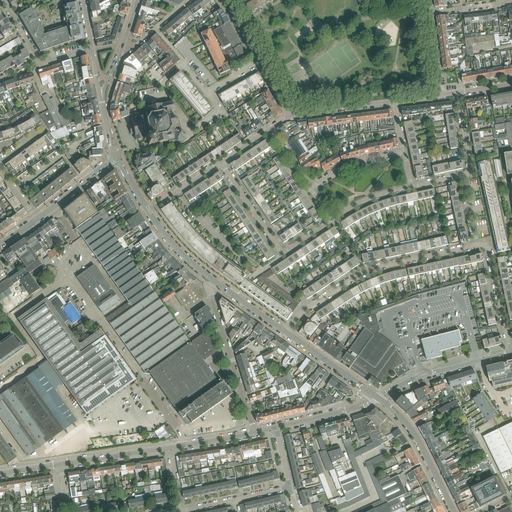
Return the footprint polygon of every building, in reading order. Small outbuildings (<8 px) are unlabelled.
[(7,0),(13,8),(18,5),(14,0),(7,0)] [(90,3),(91,8),(99,6),(109,2),(111,1),(110,0),(108,0),(107,0),(105,1),(104,0),(102,0),(98,1),(90,3)] [(177,5),(172,2),(171,3),(165,0),(163,0),(162,2),(173,9),(177,5)] [(197,0),(196,1),(201,8),(206,5),(201,0),(197,0)] [(252,0),(249,0),(248,1),(249,3),(254,11),(258,9),(253,1),(252,0)] [(258,9),(262,7),(258,0),(254,0),(253,1),(258,9)] [(150,3),(143,1),(141,7),(148,9),(148,8),(153,10),(154,7),(152,6),(152,7),(149,6),(150,3)] [(196,1),(192,4),(197,12),(199,14),(203,11),(201,8),(196,1)] [(31,8),(18,15),(19,15),(40,52),(49,49),(52,48),(69,42),(84,39),(77,2),(66,5),(63,6),(67,26),(47,32),(43,33),(42,34),(42,31),(42,30),(43,29),(31,8)] [(99,6),(91,8),(92,13),(97,12),(106,8),(107,8),(107,6),(110,5),(109,2),(99,6)] [(123,6),(124,4),(122,3),(121,3),(120,5),(118,5),(114,6),(113,9),(112,8),(108,10),(110,15),(112,14),(115,13),(115,11),(119,12),(119,13),(126,15),(127,15),(130,8),(123,6)] [(250,14),(254,11),(249,3),(245,5),(250,14)] [(197,12),(192,4),(188,8),(193,15),(197,12)] [(158,17),(163,19),(167,15),(159,12),(153,10),(148,8),(148,9),(141,7),(140,11),(148,14),(152,15),(152,13),(158,15),(158,17)] [(90,13),(91,19),(102,16),(101,13),(105,12),(105,14),(108,13),(106,8),(97,12),(92,13),(90,13)] [(192,15),(186,9),(182,12),(188,19),(192,15)] [(212,14),(215,18),(223,13),(221,9),(212,14)] [(148,14),(140,11),(138,16),(146,19),(151,20),(154,21),(155,18),(147,15),(148,14)] [(178,16),(184,22),(188,19),(182,12),(178,16)] [(223,13),(215,18),(217,22),(226,17),(225,17),(225,15),(223,13)] [(174,19),(180,25),(184,22),(178,16),(174,19)] [(217,22),(220,27),(228,22),(228,21),(227,20),(226,17),(217,22)] [(4,19),(0,22),(0,24),(2,27),(7,24),(10,23),(7,18),(4,19)] [(170,22),(176,29),(180,25),(174,19),(170,22)] [(137,20),(135,25),(146,28),(148,24),(145,23),(137,20)] [(98,25),(93,26),(94,31),(102,30),(102,28),(107,26),(108,28),(109,28),(110,22),(108,23),(105,24),(101,25),(99,25),(99,26),(98,26),(98,25)] [(166,26),(172,32),(176,29),(170,22),(166,26)] [(228,22),(220,27),(213,31),(222,46),(220,48),(224,55),(224,54),(229,62),(230,61),(231,62),(235,60),(236,61),(235,61),(235,62),(236,61),(237,61),(239,60),(240,59),(241,58),(242,57),(243,55),(243,54),(246,52),(246,53),(246,52),(242,44),(241,45),(228,22),(229,22),(228,22)] [(0,28),(0,30),(2,34),(10,29),(7,24),(2,27),(0,28)] [(135,25),(134,29),(146,33),(149,31),(148,31),(146,30),(146,28),(135,25)] [(393,25),(380,26),(381,36),(385,36),(386,45),(395,45),(393,25)] [(162,29),(168,36),(172,32),(166,26),(162,29)] [(11,35),(12,34),(13,34),(10,29),(2,34),(4,38),(11,35)] [(229,67),(227,64),(227,63),(226,64),(210,30),(205,32),(202,34),(200,34),(219,74),(219,75),(228,71),(230,70),(229,69),(229,67)] [(162,54),(164,56),(166,58),(158,65),(165,73),(173,66),(180,60),(157,34),(150,40),(161,52),(162,54)] [(465,47),(472,47),(472,46),(474,44),(477,43),(476,37),(472,38),(466,38),(464,39),(465,44),(465,47)] [(161,52),(150,40),(146,43),(151,49),(153,48),(158,54),(161,52)] [(145,44),(142,47),(140,48),(143,50),(142,51),(143,52),(144,52),(147,55),(150,53),(151,54),(153,53),(145,44)] [(29,56),(25,48),(20,51),(22,54),(25,59),(29,57),(29,56)] [(143,50),(140,48),(136,51),(138,54),(137,55),(139,56),(139,55),(144,61),(148,57),(147,55),(144,52),(143,52),(142,51),(143,50)] [(138,54),(136,51),(132,55),(134,58),(133,59),(134,60),(135,59),(139,64),(142,67),(144,65),(144,64),(145,63),(144,61),(139,55),(139,56),(137,55),(138,54)] [(11,57),(15,65),(17,67),(21,65),(17,57),(15,54),(11,57)] [(22,54),(17,57),(21,65),(26,62),(25,59),(22,54)] [(134,58),(132,55),(124,62),(130,64),(135,68),(136,70),(139,72),(143,69),(142,67),(135,59),(134,60),(133,59),(134,58)] [(73,65),(81,63),(89,61),(88,56),(80,57),(72,59),(73,65)] [(504,75),(505,75),(503,67),(501,67),(500,60),(499,56),(496,56),(500,76),(501,75),(502,76),(504,76),(504,75)] [(11,68),(15,65),(11,57),(6,59),(11,68)] [(11,68),(6,59),(1,62),(6,70),(11,68)] [(71,60),(66,61),(61,63),(65,76),(74,73),(71,60)] [(479,61),(476,61),(479,79),(481,79),(481,80),(483,79),(484,79),(483,71),(480,71),(479,61)] [(124,62),(122,66),(130,68),(135,71),(136,70),(135,68),(130,64),(124,62)] [(493,77),(495,77),(493,69),(492,69),(491,69),(490,62),(486,63),(489,78),(491,77),(491,78),(493,77)] [(61,63),(56,65),(59,73),(60,72),(62,78),(66,77),(65,76),(61,63)] [(56,65),(51,66),(54,74),(56,74),(59,82),(62,80),(59,73),(56,65)] [(51,66),(46,68),(47,70),(48,70),(48,71),(48,72),(52,81),(53,85),(56,84),(52,75),(54,74),(51,66)] [(122,66),(120,74),(134,79),(136,72),(135,71),(130,68),(122,66)] [(76,75),(91,73),(90,67),(81,69),(82,71),(77,72),(77,69),(75,70),(76,75)] [(46,68),(42,70),(47,81),(48,80),(49,84),(47,85),(49,89),(54,87),(53,85),(52,81),(48,72),(48,71),(48,70),(47,70),(46,68)] [(42,82),(47,81),(42,70),(37,71),(40,79),(41,79),(42,82)] [(203,119),(213,110),(202,96),(200,94),(199,93),(193,87),(180,71),(170,80),(169,81),(202,119),(203,118),(203,119)] [(254,75),(253,75),(258,84),(263,81),(258,72),(258,73),(254,75)] [(32,73),(16,78),(18,82),(21,87),(35,82),(32,73)] [(91,73),(76,75),(77,81),(79,81),(79,78),(83,78),(83,80),(92,78),(92,75),(91,73)] [(120,74),(118,80),(129,84),(130,81),(133,82),(134,79),(120,74)] [(249,77),(254,86),(258,84),(253,75),(249,78),(249,77)] [(245,80),(244,80),(250,89),(254,86),(249,77),(249,78),(245,80)] [(16,78),(12,80),(18,93),(20,92),(19,88),(21,87),(18,82),(16,78)] [(73,86),(71,86),(71,90),(74,89),(94,85),(92,78),(83,80),(80,81),(80,83),(77,83),(73,84),(73,86)] [(18,93),(12,80),(8,81),(11,89),(13,88),(15,94),(18,93)] [(240,82),(245,91),(250,89),(244,80),(240,83),(240,82)] [(8,81),(4,82),(10,98),(12,101),(14,99),(12,97),(10,90),(11,89),(8,81)] [(4,82),(1,84),(4,93),(5,96),(7,95),(8,98),(10,98),(4,82)] [(124,85),(117,82),(116,86),(114,90),(118,92),(118,93),(121,94),(121,92),(125,93),(132,96),(134,90),(131,89),(132,87),(124,84),(124,85)] [(245,91),(240,82),(240,83),(236,85),(241,94),(245,91)] [(231,87),(236,96),(241,94),(236,85),(235,85),(236,85),(231,88),(231,87)] [(256,100),(257,102),(270,93),(269,91),(267,89),(268,89),(265,85),(264,87),(266,90),(260,94),(261,96),(256,100)] [(227,90),(232,99),(236,96),(231,87),(231,88),(227,90)] [(118,92),(114,90),(112,96),(119,99),(120,98),(123,99),(124,97),(125,93),(121,92),(121,94),(118,93),(118,92)] [(222,92),(227,102),(232,99),(227,90),(223,93),(222,92)] [(223,104),(227,102),(222,92),(222,93),(218,95),(223,104)] [(508,94),(508,93),(506,93),(506,94),(504,94),(503,95),(503,94),(501,94),(501,95),(499,95),(498,96),(498,95),(496,95),(496,96),(494,96),(492,96),(491,97),(493,108),(511,104),(511,92),(511,93),(508,94)] [(264,100),(265,102),(272,97),(270,93),(257,102),(259,104),(264,100)] [(47,94),(42,96),(48,110),(58,130),(66,126),(70,123),(66,113),(61,115),(58,116),(50,99),(47,94)] [(484,98),(482,98),(484,113),(485,118),(487,117),(487,113),(486,105),(491,105),(489,96),(487,97),(484,97),(484,98)] [(86,103),(80,105),(81,108),(87,107),(90,107),(90,106),(98,105),(97,103),(97,102),(97,101),(97,100),(96,97),(88,99),(88,101),(86,102),(86,103)] [(275,102),(272,97),(265,102),(266,104),(260,108),(262,110),(275,102)] [(58,116),(61,115),(53,98),(50,99),(58,116)] [(466,103),(466,104),(466,105),(467,107),(467,108),(467,109),(469,108),(471,116),(468,116),(469,120),(474,119),(474,116),(471,100),(469,100),(468,100),(466,101),(466,103)] [(183,133),(182,130),(176,131),(174,125),(175,125),(175,124),(176,124),(177,123),(177,122),(178,122),(178,121),(178,120),(178,119),(177,119),(177,118),(177,117),(176,117),(175,116),(174,116),(173,116),(172,116),(172,115),(172,114),(171,111),(171,110),(174,110),(176,107),(175,104),(172,102),(162,105),(161,104),(160,105),(149,107),(148,107),(148,108),(148,111),(145,112),(145,113),(138,115),(138,114),(137,114),(136,114),(135,114),(131,115),(132,118),(131,118),(133,125),(128,126),(128,127),(129,127),(131,134),(129,134),(134,133),(136,140),(144,138),(144,140),(145,141),(147,140),(148,145),(150,145),(155,144),(157,143),(157,144),(160,143),(160,142),(165,141),(165,142),(168,141),(169,140),(169,143),(184,140),(183,136),(185,135),(184,133),(183,133)] [(269,109),(270,111),(277,106),(275,102),(262,110),(263,112),(269,109)] [(90,107),(87,107),(88,109),(82,110),(82,113),(99,110),(98,108),(98,107),(98,106),(98,105),(90,106),(90,107)] [(279,110),(277,106),(270,111),(271,112),(265,116),(267,118),(279,110)] [(118,109),(110,111),(112,117),(113,121),(121,118),(130,115),(129,115),(129,113),(128,112),(127,108),(125,109),(119,110),(118,110),(118,109)] [(251,109),(248,110),(254,119),(253,121),(254,123),(258,130),(259,130),(263,127),(254,114),(251,109)] [(39,115),(42,119),(52,133),(58,130),(48,110),(39,115)] [(267,118),(268,121),(274,117),(275,119),(282,114),(279,110),(267,118)] [(244,114),(242,115),(244,118),(245,120),(253,133),(255,132),(257,130),(258,130),(254,123),(253,124),(252,122),(250,122),(244,114)] [(30,116),(36,126),(41,123),(36,115),(32,119),(31,119),(30,116)] [(78,119),(75,121),(76,126),(91,123),(92,126),(101,124),(101,121),(101,120),(101,119),(100,119),(100,115),(92,117),(87,118),(84,118),(78,119)] [(36,127),(36,126),(30,116),(25,119),(27,122),(31,129),(36,126),(36,127)] [(333,129),(333,128),(332,118),(329,118),(329,117),(323,118),(324,119),(324,127),(326,136),(329,136),(328,129),(333,129)] [(245,120),(242,122),(247,128),(242,131),(247,137),(253,133),(245,120)] [(300,121),(297,121),(298,126),(299,127),(303,126),(303,130),(301,131),(302,133),(307,129),(307,126),(306,121),(306,120),(302,121),(300,121)] [(31,129),(27,122),(22,124),(26,132),(31,130),(31,129)] [(281,134),(287,130),(286,129),(291,125),(292,125),(292,122),(287,123),(277,129),(279,131),(281,134)] [(496,135),(496,136),(511,133),(511,124),(511,122),(495,125),(494,125),(495,127),(496,132),(496,135)] [(26,133),(26,132),(22,124),(17,127),(21,135),(26,132),(26,133)] [(66,126),(58,130),(52,133),(56,140),(70,135),(66,126)] [(94,133),(102,132),(101,126),(94,128),(94,130),(86,134),(87,136),(94,133)] [(287,130),(281,134),(284,139),(299,129),(297,126),(289,132),(287,130)] [(21,135),(17,127),(12,129),(15,137),(20,135),(21,135)] [(15,137),(12,129),(7,131),(10,139),(15,137)] [(287,143),(288,142),(293,138),(292,137),(300,131),(299,129),(284,139),(287,143)] [(395,130),(389,131),(389,134),(390,136),(392,135),(393,138),(391,139),(391,140),(392,148),(398,147),(398,146),(395,130)] [(9,139),(10,139),(7,131),(2,132),(1,132),(4,141),(9,139)] [(52,136),(49,132),(45,135),(50,142),(51,142),(54,139),(52,136)] [(243,140),(239,133),(234,137),(239,143),(243,140)] [(500,149),(506,148),(505,146),(511,144),(511,133),(496,136),(497,139),(498,147),(499,147),(500,149)] [(50,142),(45,135),(41,138),(46,145),(49,143),(51,146),(53,144),(51,142),(50,142)] [(293,138),(288,142),(291,146),(298,141),(301,139),(298,135),(293,138)] [(79,149),(77,150),(79,154),(85,151),(96,145),(103,141),(103,137),(95,138),(90,140),(92,144),(91,145),(90,144),(87,145),(84,146),(82,147),(82,146),(79,148),(79,149)] [(234,146),(239,143),(234,137),(229,140),(234,146)] [(43,148),(46,145),(41,138),(37,141),(42,148),(43,148)] [(269,148),(274,145),(269,138),(264,141),(269,148)] [(350,138),(348,138),(349,144),(351,150),(349,151),(351,158),(356,157),(352,143),(351,140),(350,138)] [(301,139),(298,141),(291,146),(294,150),(304,143),(301,139)] [(234,146),(229,140),(225,143),(229,149),(234,146)] [(42,148),(37,141),(33,144),(38,151),(41,149),(43,152),(45,150),(43,148),(42,148)] [(103,141),(96,145),(97,148),(92,149),(92,152),(103,151),(103,141)] [(269,148),(264,141),(259,144),(264,151),(269,148)] [(340,142),(338,143),(341,153),(340,154),(340,155),(342,161),(343,161),(347,160),(342,147),(340,143),(340,142)] [(354,142),(352,143),(356,157),(360,156),(358,148),(356,148),(354,142)] [(224,153),(229,149),(225,143),(220,146),(224,153)] [(294,150),(296,154),(306,147),(304,143),(294,150)] [(35,154),(38,151),(33,144),(29,147),(34,154),(35,154)] [(264,151),(259,144),(254,147),(259,155),(264,151)] [(224,153),(220,146),(215,149),(219,156),(224,153)] [(297,159),(301,165),(308,160),(306,157),(317,150),(318,149),(316,146),(306,153),(299,158),(297,159)] [(344,146),(342,147),(347,160),(351,158),(349,151),(346,152),(344,146)] [(34,154),(29,147),(25,150),(30,157),(33,155),(35,157),(37,156),(35,154),(34,154)] [(259,155),(254,147),(250,151),(254,158),(259,155)] [(296,154),(299,158),(309,151),(306,147),(296,154)] [(215,159),(219,156),(215,149),(210,153),(215,159)] [(337,164),(338,164),(338,163),(340,163),(341,162),(342,162),(338,155),(334,157),(331,151),(330,151),(328,149),(326,150),(328,152),(335,165),(337,164)] [(26,160),(27,160),(30,157),(25,150),(21,153),(26,160)] [(333,166),(334,166),(335,165),(328,152),(326,150),(324,151),(326,153),(325,154),(329,160),(326,162),(325,162),(329,169),(330,168),(333,166)] [(254,158),(250,151),(245,154),(250,161),(254,158)] [(150,152),(137,155),(138,156),(136,157),(137,161),(135,161),(136,167),(138,171),(145,167),(147,165),(149,167),(159,160),(165,156),(165,155),(153,157),(154,156),(153,154),(152,153),(150,153),(150,152)] [(26,160),(21,153),(17,156),(22,163),(25,161),(27,163),(29,162),(27,160),(26,160)] [(215,159),(210,153),(205,156),(210,162),(215,159)] [(250,161),(245,154),(240,157),(245,164),(250,161)] [(322,159),(320,160),(317,154),(315,156),(321,166),(324,172),(326,170),(328,169),(329,169),(325,162),(324,163),(322,159)] [(273,160),(276,165),(283,160),(280,155),(273,160)] [(18,166),(19,166),(22,163),(17,156),(13,159),(18,166)] [(205,165),(210,162),(205,156),(201,159),(205,165)] [(315,160),(310,163),(312,166),(314,168),(317,168),(319,168),(321,166),(315,156),(313,157),(315,160)] [(245,164),(240,157),(235,160),(240,168),(245,164)] [(18,166),(13,159),(8,162),(14,169),(17,167),(19,169),(21,168),(19,166),(18,166)] [(78,172),(83,168),(90,162),(87,161),(85,160),(82,159),(73,166),(74,167),(78,172)] [(205,165),(201,159),(196,162),(200,169),(205,165)] [(240,168),(235,160),(230,164),(231,165),(230,166),(232,169),(233,168),(235,171),(240,168)] [(287,165),(283,160),(276,165),(280,169),(287,165)] [(308,160),(301,165),(305,170),(312,166),(310,163),(308,160)] [(455,161),(457,170),(462,169),(462,167),(463,167),(463,163),(461,163),(460,160),(455,161)] [(510,250),(509,244),(511,244),(509,236),(508,236),(508,238),(508,239),(491,160),(489,161),(489,160),(478,163),(483,187),(486,201),(497,253),(510,250)] [(10,172),(14,169),(8,162),(4,165),(10,172)] [(196,172),(200,169),(196,162),(191,165),(196,172)] [(154,165),(146,169),(144,171),(145,171),(147,174),(156,168),(154,165)] [(196,172),(191,165),(186,169),(191,175),(196,172)] [(287,165),(280,169),(283,174),(290,169),(287,165)] [(70,168),(62,174),(68,182),(69,181),(69,182),(70,182),(77,176),(70,168)] [(147,174),(149,178),(158,172),(156,168),(147,174)] [(109,174),(108,174),(110,177),(117,172),(115,169),(112,171),(109,173),(109,174)] [(186,178),(191,175),(186,169),(182,172),(186,178)] [(293,174),(290,169),(283,174),(286,179),(293,174)] [(110,177),(104,182),(106,184),(111,180),(112,182),(119,178),(120,177),(119,176),(118,175),(118,174),(117,172),(110,177)] [(152,182),(161,175),(158,172),(149,178),(152,182)] [(186,178),(182,172),(177,175),(181,182),(186,178)] [(218,172),(213,175),(218,182),(223,179),(221,176),(222,176),(220,172),(219,173),(218,172)] [(423,172),(415,173),(416,179),(418,179),(418,180),(421,179),(421,178),(424,177),(423,172)] [(68,182),(62,174),(54,181),(60,188),(61,189),(68,183),(69,183),(68,182)] [(99,182),(101,184),(110,177),(108,174),(107,175),(106,176),(104,177),(103,178),(102,179),(101,180),(100,181),(99,181),(99,182)] [(152,182),(154,185),(162,180),(164,179),(169,176),(167,174),(162,177),(161,175),(152,182)] [(293,174),(286,179),(289,184),(296,179),(293,174)] [(176,185),(181,182),(177,175),(172,178),(176,185)] [(213,175),(208,178),(213,186),(218,182),(213,175)] [(249,176),(242,181),(245,185),(252,181),(249,176)] [(113,184),(108,188),(110,190),(122,183),(122,182),(121,181),(121,180),(120,179),(119,178),(112,182),(113,184)] [(208,178),(204,182),(208,189),(213,186),(208,178)] [(164,192),(164,191),(162,188),(163,187),(172,181),(171,179),(166,182),(164,179),(162,180),(154,185),(146,191),(148,194),(147,195),(151,201),(152,201),(154,199),(155,199),(165,192),(164,192)] [(300,184),(296,179),(289,184),(292,188),(300,184)] [(54,181),(46,188),(52,195),(53,195),(60,190),(60,189),(60,188),(54,181)] [(252,181),(245,185),(248,190),(255,186),(252,181)] [(95,185),(104,197),(106,196),(102,191),(104,189),(102,187),(101,184),(99,182),(98,183),(96,184),(95,185)] [(204,182),(199,185),(204,192),(208,189),(204,182)] [(110,190),(109,191),(111,193),(116,190),(117,192),(125,188),(124,188),(125,187),(124,186),(123,185),(123,184),(122,183),(110,190)] [(450,191),(458,189),(457,184),(455,184),(455,183),(451,184),(452,185),(448,186),(450,191)] [(303,188),(300,184),(292,188),(296,193),(303,188)] [(0,191),(1,194),(9,189),(6,185),(0,188),(0,191)] [(92,187),(90,189),(96,196),(98,195),(101,200),(104,198),(103,198),(104,197),(95,185),(93,186),(93,187),(92,187)] [(199,185),(194,188),(199,195),(204,192),(199,185)] [(255,186),(248,190),(252,195),(258,191),(255,186)] [(46,188),(38,194),(43,202),(44,201),(45,202),(52,196),(51,195),(52,195),(46,188)] [(115,198),(113,199),(115,201),(127,193),(126,191),(126,189),(125,188),(117,192),(119,195),(115,198)] [(194,188),(189,191),(194,198),(199,195),(194,188)] [(303,188),(296,193),(299,198),(306,193),(303,188)] [(12,193),(9,189),(1,194),(4,198),(12,193)] [(88,191),(86,192),(94,205),(97,203),(94,198),(95,197),(95,196),(96,196),(90,189),(89,190),(87,191),(88,191)] [(226,198),(233,194),(230,189),(223,193),(226,198)] [(194,198),(189,191),(184,194),(189,202),(194,198)] [(258,191),(252,195),(255,200),(261,195),(258,191)] [(7,202),(15,197),(12,193),(4,198),(7,202)] [(122,202),(122,203),(130,198),(127,193),(115,201),(114,201),(113,202),(113,203),(114,205),(119,203),(119,204),(122,202)] [(309,198),(306,193),(299,198),(302,203),(309,198)] [(43,202),(38,194),(30,201),(36,209),(44,203),(43,202)] [(97,213),(84,194),(83,194),(77,199),(76,199),(77,199),(70,204),(70,205),(64,210),(63,210),(65,214),(68,217),(76,228),(97,213)] [(236,199),(233,194),(226,198),(229,203),(236,199)] [(261,195),(255,200),(258,205),(265,200),(261,195)] [(18,201),(15,197),(7,202),(10,206),(18,201)] [(124,205),(117,210),(118,212),(133,202),(130,198),(122,203),(124,205)] [(309,198),(302,203),(305,208),(312,203),(309,198)] [(233,208),(239,203),(236,199),(229,203),(233,208)] [(265,200),(258,205),(261,209),(268,205),(265,200)] [(21,205),(18,201),(10,206),(13,210),(21,205)] [(385,209),(382,201),(377,203),(380,211),(385,209)] [(119,215),(120,216),(135,206),(133,202),(118,212),(120,214),(119,215)] [(237,282),(241,285),(240,286),(242,288),(287,320),(300,302),(268,279),(275,275),(271,269),(256,279),(292,304),(287,310),(250,283),(249,282),(248,281),(247,281),(246,280),(249,276),(251,273),(253,270),(256,268),(251,265),(252,265),(251,265),(249,268),(248,266),(244,271),(227,258),(216,249),(205,240),(195,229),(186,219),(178,208),(173,202),(161,210),(165,216),(179,234),(184,240),(195,251),(206,261),(217,270),(236,284),(237,283),(236,283),(237,282)] [(240,205),(239,203),(233,208),(236,213),(242,208),(242,207),(240,205)] [(316,208),(312,203),(305,208),(308,212),(316,208)] [(380,211),(377,203),(372,205),(371,205),(374,213),(375,212),(380,211)] [(17,214),(24,209),(21,205),(13,210),(16,214),(17,214)] [(268,205),(261,209),(262,211),(264,213),(265,214),(271,210),(268,205)] [(374,213),(371,205),(366,208),(369,215),(374,213)] [(120,216),(120,217),(121,220),(129,215),(128,214),(129,214),(130,216),(131,218),(132,219),(134,217),(134,216),(135,216),(136,215),(138,213),(139,214),(139,213),(135,207),(135,206),(120,216)] [(239,217),(246,213),(244,211),(243,210),(242,208),(236,213),(239,217)] [(316,208),(308,212),(312,217),(319,212),(316,208)] [(369,215),(366,208),(360,210),(364,217),(369,215)] [(16,214),(13,216),(10,219),(14,224),(16,222),(16,223),(17,222),(21,219),(28,214),(24,209),(17,214),(16,214)] [(104,209),(98,213),(101,217),(106,214),(107,213),(104,209)] [(271,210),(265,214),(268,219),(274,215),(271,210)] [(364,217),(360,210),(355,213),(359,220),(364,217)] [(0,212),(0,214),(0,215),(9,227),(14,224),(10,219),(9,218),(7,219),(2,211),(0,212)] [(274,215),(268,219),(271,224),(278,219),(284,215),(282,212),(276,217),(274,215)] [(322,217),(319,212),(312,217),(315,222),(318,220),(318,221),(321,219),(321,218),(322,217)] [(84,239),(87,244),(102,265),(119,289),(121,292),(126,299),(128,302),(124,305),(106,318),(108,321),(115,330),(121,340),(128,349),(134,357),(136,360),(138,363),(143,370),(144,371),(145,372),(189,341),(182,332),(171,316),(141,274),(136,267),(135,267),(120,244),(117,241),(118,241),(112,232),(107,226),(104,222),(101,217),(98,213),(97,213),(76,228),(80,235),(82,237),(84,239)] [(124,223),(124,224),(130,233),(146,223),(145,222),(143,220),(141,217),(139,214),(139,213),(139,214),(138,213),(136,215),(135,216),(134,216),(134,217),(132,219),(128,221),(124,223)] [(249,218),(246,213),(239,217),(242,222),(249,218)] [(359,220),(355,213),(350,216),(354,223),(359,220)] [(0,223),(5,230),(9,227),(0,215),(0,214),(0,219),(2,222),(0,223)] [(354,223),(350,216),(345,220),(350,226),(354,223)] [(111,217),(109,218),(104,222),(107,226),(114,221),(111,217)] [(56,221),(53,218),(51,220),(59,231),(60,232),(63,230),(64,228),(61,225),(60,225),(59,226),(58,224),(56,221)] [(245,227),(252,222),(249,218),(242,222),(245,227)] [(58,219),(56,221),(58,224),(59,226),(60,225),(61,225),(64,228),(63,230),(60,232),(61,233),(66,230),(58,219)] [(59,231),(51,220),(47,223),(57,238),(58,239),(61,238),(57,233),(58,231),(59,231)] [(114,221),(107,226),(112,232),(118,227),(119,227),(122,225),(121,223),(118,225),(114,220),(114,221)] [(350,226),(345,220),(340,223),(345,229),(350,226)] [(255,227),(252,222),(245,227),(249,232),(255,227)] [(54,240),(57,238),(47,223),(42,227),(41,227),(46,235),(47,234),(49,233),(51,235),(50,236),(54,240)] [(141,231),(141,232),(148,228),(147,226),(146,224),(146,223),(130,233),(131,235),(138,230),(140,232),(141,231)] [(294,226),(298,233),(303,230),(299,223),(294,226)] [(293,236),(298,233),(294,226),(289,230),(293,236)] [(36,230),(36,231),(41,238),(42,239),(44,242),(46,240),(51,246),(53,244),(46,235),(41,227),(36,230)] [(118,227),(112,232),(118,241),(123,238),(128,234),(125,230),(122,231),(123,232),(122,233),(120,230),(118,227)] [(252,236),(258,232),(255,227),(249,232),(252,236)] [(335,227),(330,230),(334,236),(339,233),(335,227)] [(151,231),(148,228),(141,232),(142,234),(135,239),(135,240),(136,241),(137,241),(151,231)] [(284,233),(289,240),(293,236),(289,230),(288,228),(283,231),(284,233)] [(330,230),(325,233),(331,242),(331,243),(336,240),(334,236),(330,230)] [(42,239),(41,238),(36,231),(32,233),(40,244),(42,248),(44,250),(46,249),(42,243),(44,242),(42,239)] [(262,237),(258,232),(252,236),(255,241),(262,237)] [(42,248),(40,244),(32,233),(28,236),(38,251),(42,248)] [(144,250),(158,240),(156,238),(155,239),(154,238),(156,237),(155,236),(153,233),(152,233),(151,234),(146,238),(135,246),(137,249),(141,246),(144,250)] [(289,240),(284,233),(279,236),(284,243),(289,240)] [(325,233),(320,236),(325,243),(326,245),(331,242),(325,233)] [(468,242),(468,241),(469,240),(468,235),(460,236),(461,242),(464,241),(464,243),(468,242)] [(34,254),(38,251),(28,236),(24,239),(33,253),(34,254)] [(320,246),(323,244),(325,243),(320,236),(315,240),(320,246)] [(255,241),(257,244),(258,246),(261,244),(265,242),(262,237),(255,241)] [(20,242),(10,248),(13,253),(15,252),(26,267),(24,268),(24,267),(24,268),(28,274),(29,274),(41,265),(42,265),(41,263),(37,258),(34,254),(33,253),(24,239),(22,240),(20,242)] [(162,245),(158,240),(144,250),(145,251),(146,252),(151,249),(153,252),(155,250),(162,245)] [(311,243),(312,244),(315,249),(320,246),(315,240),(311,243)] [(412,241),(406,242),(407,245),(409,253),(414,252),(412,244),(412,241)] [(265,242),(261,244),(258,246),(261,251),(268,246),(265,242)] [(311,243),(306,246),(310,253),(315,249),(312,244),(311,243)] [(159,255),(165,249),(163,246),(162,245),(155,250),(155,251),(156,251),(154,253),(156,255),(152,258),(153,260),(159,256),(159,255)] [(265,256),(271,251),(268,246),(261,251),(265,256)] [(306,246),(301,249),(305,256),(310,253),(306,246)] [(55,247),(51,250),(55,256),(59,253),(55,247)] [(5,252),(3,253),(10,264),(17,259),(13,253),(10,248),(8,249),(5,252)] [(159,256),(153,260),(155,262),(161,257),(162,258),(169,253),(165,249),(159,255),(159,256)] [(301,249),(296,252),(301,259),(305,256),(301,249)] [(55,256),(51,250),(47,253),(48,256),(50,258),(50,259),(55,256)] [(274,256),(271,251),(265,256),(268,260),(274,256)] [(296,252),(292,256),(296,262),(301,259),(296,252)] [(153,270),(161,266),(165,263),(171,256),(169,253),(162,258),(162,259),(155,264),(145,271),(142,273),(144,276),(153,270)] [(482,254),(481,254),(481,253),(475,254),(477,262),(483,261),(482,258),(483,258),(482,254)] [(174,270),(180,264),(179,263),(172,257),(171,256),(165,263),(161,266),(153,270),(155,273),(166,267),(169,269),(171,267),(174,270)] [(288,258),(287,259),(291,265),(296,262),(292,256),(290,257),(288,258)] [(350,260),(355,267),(360,264),(355,257),(350,260)] [(287,259),(282,262),(286,269),(291,265),(287,259)] [(345,263),(350,271),(355,267),(350,260),(345,263)] [(282,262),(277,265),(282,272),(286,269),(282,262)] [(340,267),(345,274),(350,271),(345,263),(340,267)] [(178,274),(184,268),(183,267),(180,264),(174,270),(167,275),(168,276),(169,276),(169,277),(176,272),(178,273),(178,274)] [(94,265),(77,277),(82,284),(96,305),(102,313),(120,301),(115,295),(94,265)] [(272,268),(277,275),(282,272),(277,265),(272,268)] [(336,270),(340,277),(345,274),(340,267),(336,270)] [(8,278),(13,285),(20,280),(28,275),(28,274),(24,268),(9,278),(8,278)] [(182,277),(187,271),(184,268),(178,274),(180,275),(182,277)] [(153,270),(144,276),(151,285),(153,283),(159,279),(155,273),(153,270)] [(331,273),(336,280),(340,277),(336,270),(331,273)] [(191,274),(187,271),(182,277),(176,282),(178,286),(175,288),(173,284),(161,292),(157,294),(164,303),(176,295),(176,294),(175,292),(182,287),(183,289),(197,280),(197,279),(196,279),(191,274)] [(326,276),(331,283),(336,280),(331,273),(326,276)] [(28,275),(20,280),(30,295),(35,292),(39,289),(35,283),(31,277),(29,275),(29,274),(28,274),(28,275)] [(386,282),(383,275),(377,277),(380,284),(385,282),(386,282)] [(321,279),(326,287),(331,283),(326,276),(321,279)] [(375,286),(380,284),(377,277),(372,279),(375,286)] [(8,278),(0,283),(0,294),(13,285),(8,278)] [(316,283),(321,290),(326,287),(321,279),(316,283)] [(374,287),(375,286),(372,279),(371,279),(366,282),(370,289),(374,287)] [(198,280),(197,280),(183,289),(184,289),(176,294),(176,295),(187,311),(201,302),(206,298),(203,287),(200,284),(198,280)] [(365,291),(370,289),(366,282),(361,284),(365,291)] [(312,286),(317,293),(321,290),(316,283),(312,286)] [(365,291),(361,284),(360,284),(356,287),(360,294),(364,291),(365,291)] [(305,290),(302,292),(304,295),(307,299),(312,296),(307,289),(308,288),(305,285),(305,286),(303,287),(305,290)] [(308,288),(307,289),(312,296),(317,293),(312,286),(308,288)] [(356,287),(351,290),(355,297),(357,299),(361,297),(359,294),(360,294),(356,287)] [(354,297),(355,297),(351,290),(350,290),(346,293),(350,300),(354,297)] [(350,300),(346,293),(341,296),(345,303),(350,300)] [(419,299),(418,294),(375,310),(376,315),(379,312),(415,299),(419,299)] [(463,296),(471,322),(476,320),(469,294),(463,296)] [(27,313),(18,319),(27,332),(47,360),(65,384),(79,404),(83,410),(86,414),(99,405),(100,404),(132,382),(135,379),(130,372),(100,330),(79,345),(55,312),(64,306),(57,296),(48,302),(46,299),(37,306),(27,313)] [(340,306),(345,303),(341,296),(336,300),(340,306)] [(220,302),(224,315),(226,324),(227,324),(228,322),(233,315),(238,309),(232,305),(223,298),(220,302)] [(340,306),(336,300),(331,303),(335,309),(340,306)] [(331,303),(326,306),(330,313),(332,315),(337,312),(335,309),(331,303)] [(194,314),(194,315),(195,316),(199,322),(201,324),(199,326),(203,331),(213,324),(213,323),(212,322),(213,321),(210,318),(211,317),(210,316),(211,315),(208,312),(209,311),(208,311),(208,310),(209,309),(208,308),(208,307),(206,306),(205,306),(194,314)] [(325,316),(330,313),(326,306),(321,310),(325,316)] [(230,323),(232,324),(241,312),(238,309),(233,315),(234,316),(230,323)] [(312,318),(317,321),(319,317),(321,319),(325,316),(321,310),(316,313),(315,314),(314,315),(313,316),(312,317),(312,318)] [(360,325),(365,328),(373,335),(376,331),(378,333),(380,330),(378,323),(376,315),(375,310),(355,317),(362,322),(360,325)] [(237,323),(238,324),(245,314),(241,312),(232,324),(234,326),(237,323)] [(240,329),(248,317),(245,314),(238,324),(239,325),(238,327),(240,329)] [(247,326),(252,319),(248,317),(240,329),(237,332),(236,334),(239,336),(247,326)] [(299,333),(305,338),(306,338),(307,336),(308,335),(310,337),(309,338),(321,323),(321,322),(320,322),(320,323),(317,321),(312,318),(311,318),(311,319),(309,321),(308,320),(299,333)] [(243,334),(245,336),(246,334),(255,322),(252,319),(247,326),(248,326),(243,334)] [(254,330),(259,324),(255,322),(246,334),(245,336),(246,337),(248,338),(250,336),(251,335),(254,330)] [(257,339),(264,328),(259,324),(254,330),(251,335),(256,339),(257,339)] [(314,334),(309,341),(313,343),(318,337),(321,333),(322,332),(324,329),(322,327),(320,330),(318,329),(314,334)] [(313,343),(313,344),(317,346),(324,337),(330,328),(328,327),(323,333),(322,332),(321,333),(318,337),(313,343)] [(256,339),(255,340),(259,343),(268,331),(264,328),(257,339),(256,339)] [(393,343),(378,333),(376,331),(373,335),(365,328),(347,352),(340,363),(349,369),(350,369),(366,380),(393,343)] [(457,330),(429,338),(421,340),(427,360),(442,356),(440,351),(460,346),(461,346),(457,330)] [(192,342),(190,343),(201,358),(202,357),(204,360),(219,349),(206,331),(191,341),(192,342)] [(268,331),(259,343),(261,344),(262,342),(263,343),(264,341),(265,342),(267,340),(272,333),(268,331)] [(275,336),(272,333),(267,340),(268,341),(266,345),(268,346),(269,345),(268,344),(269,343),(269,344),(275,336)] [(354,333),(348,342),(351,344),(355,339),(354,338),(357,335),(354,333)] [(0,362),(21,348),(13,336),(5,341),(0,344),(0,362)] [(269,345),(268,346),(270,348),(271,345),(273,344),(275,346),(280,339),(275,336),(269,344),(269,343),(268,344),(269,345)] [(494,337),(496,346),(502,344),(501,343),(503,342),(502,339),(500,339),(499,336),(494,337)] [(317,346),(322,350),(329,340),(324,337),(317,346)] [(235,350),(236,354),(238,352),(252,342),(248,338),(240,345),(239,346),(236,349),(235,350)] [(329,340),(322,350),(327,353),(336,359),(344,347),(339,344),(337,348),(334,345),(333,345),(335,341),(331,338),(329,340)] [(144,373),(147,374),(150,374),(168,399),(169,401),(172,405),(175,409),(176,408),(178,410),(179,412),(222,382),(220,380),(219,378),(218,376),(217,375),(216,373),(213,376),(212,374),(202,359),(201,358),(190,343),(189,341),(145,372),(144,373)] [(279,349),(286,354),(291,347),(285,343),(277,347),(274,349),(268,352),(262,355),(265,360),(275,355),(274,352),(277,351),(279,349)] [(379,390),(380,388),(393,370),(394,369),(398,377),(402,375),(403,377),(406,375),(405,373),(410,370),(408,371),(404,363),(398,353),(398,352),(399,352),(394,349),(396,346),(393,344),(393,343),(366,380),(368,382),(376,388),(379,390)] [(293,366),(301,354),(291,347),(286,354),(288,355),(283,361),(286,364),(287,363),(290,365),(291,364),(293,366)] [(344,347),(336,359),(340,363),(347,352),(346,351),(347,349),(344,347)] [(240,355),(236,356),(238,361),(247,358),(246,353),(242,354),(240,355)] [(293,366),(291,368),(293,369),(295,370),(300,362),(303,364),(307,358),(301,354),(293,366)] [(247,358),(238,361),(240,366),(249,363),(247,358)] [(310,361),(307,358),(303,364),(298,369),(302,371),(304,369),(306,367),(310,361)] [(37,366),(39,368),(55,391),(59,389),(57,387),(60,384),(62,387),(65,384),(47,360),(45,361),(37,366)] [(503,363),(486,367),(490,381),(492,381),(493,387),(511,382),(511,360),(507,362),(507,363),(503,364),(503,363)] [(305,375),(306,373),(314,363),(310,361),(306,367),(307,367),(304,372),(303,374),(305,375)] [(249,363),(240,366),(241,371),(253,367),(251,362),(249,363)] [(317,366),(314,363),(306,373),(310,376),(313,372),(317,366)] [(227,365),(226,366),(221,367),(224,375),(225,375),(226,374),(228,374),(229,373),(228,368),(227,365)] [(253,367),(241,371),(242,375),(243,376),(254,372),(253,367)] [(299,389),(303,398),(304,397),(318,377),(323,370),(319,367),(314,374),(299,389)] [(55,391),(39,368),(37,369),(35,370),(32,372),(22,380),(3,393),(0,395),(0,417),(2,421),(15,439),(27,456),(35,451),(47,442),(49,440),(62,432),(76,421),(74,418),(63,402),(56,393),(55,391)] [(317,386),(327,372),(323,370),(318,377),(319,378),(315,385),(317,386)] [(474,370),(468,371),(471,381),(476,379),(474,370)] [(264,374),(266,380),(269,379),(274,377),(271,371),(267,373),(264,374)] [(468,371),(463,373),(466,382),(471,381),(468,371)] [(254,372),(243,376),(244,380),(244,381),(245,381),(256,377),(254,372)] [(322,387),(330,375),(327,372),(317,386),(313,391),(316,393),(318,390),(322,387)] [(458,375),(461,384),(466,382),(463,373),(458,375)] [(279,385),(289,381),(287,376),(281,378),(281,375),(274,377),(276,380),(279,385)] [(458,375),(453,376),(455,386),(461,384),(458,375)] [(455,386),(453,376),(447,378),(450,387),(455,386)] [(244,381),(246,388),(255,385),(254,382),(257,381),(256,377),(245,381),(244,381)] [(327,385),(333,389),(339,381),(333,377),(328,383),(327,385)] [(280,398),(295,394),(300,393),(295,379),(292,380),(289,381),(279,385),(273,388),(270,389),(272,394),(277,392),(280,398)] [(453,397),(454,396),(452,393),(451,392),(447,383),(445,384),(443,380),(438,382),(441,390),(445,388),(448,395),(448,396),(442,398),(443,402),(453,397)] [(179,412),(178,413),(182,418),(184,417),(185,420),(187,422),(189,421),(191,423),(195,420),(231,394),(227,388),(224,385),(222,381),(222,382),(179,412)] [(339,381),(333,389),(333,390),(330,394),(332,395),(336,389),(338,390),(343,384),(339,381)] [(438,382),(432,384),(434,388),(431,389),(434,396),(437,395),(437,394),(436,391),(441,390),(438,382)] [(336,393),(340,396),(347,387),(343,384),(338,390),(336,393)] [(256,388),(255,385),(246,388),(248,394),(260,390),(259,387),(256,388)] [(436,399),(434,396),(431,389),(429,390),(428,386),(422,388),(425,396),(428,394),(431,401),(436,399)] [(340,396),(338,400),(335,403),(341,402),(342,402),(342,401),(341,400),(344,395),(346,396),(347,397),(348,397),(349,397),(350,397),(351,397),(352,396),(352,395),(353,395),(353,394),(353,393),(353,392),(353,391),(352,391),(352,390),(351,390),(347,387),(340,396)] [(402,396),(396,403),(404,411),(406,413),(421,400),(424,403),(425,403),(428,402),(425,396),(422,388),(402,396)] [(317,396),(324,401),(325,401),(329,395),(326,392),(324,391),(321,390),(317,396)] [(261,392),(249,396),(251,402),(263,398),(261,392)] [(473,398),(476,403),(484,397),(481,393),(473,398)] [(307,400),(304,404),(306,411),(307,411),(313,402),(312,403),(310,401),(314,396),(311,394),(307,400)] [(329,395),(325,401),(324,401),(321,406),(320,407),(328,405),(333,397),(329,395)] [(333,397),(328,405),(335,403),(338,400),(333,397)] [(453,397),(443,402),(440,403),(442,407),(437,410),(439,415),(444,413),(450,410),(458,406),(453,397)] [(487,402),(484,397),(476,403),(479,407),(487,402)] [(301,398),(296,399),(297,402),(299,412),(300,413),(306,411),(304,404),(302,400),(301,398)] [(421,400),(406,413),(411,418),(418,414),(415,411),(416,410),(417,410),(424,403),(421,400)] [(320,407),(321,406),(319,401),(313,402),(307,411),(320,407)] [(487,402),(479,407),(482,412),(490,406),(487,402)] [(288,404),(285,405),(288,415),(294,414),(292,404),(288,405),(288,404)] [(493,411),(490,406),(482,412),(485,416),(493,411)] [(261,411),(260,407),(258,408),(259,413),(255,414),(258,423),(264,422),(264,421),(261,411)] [(276,407),(273,408),(275,418),(281,417),(280,413),(281,413),(281,410),(280,410),(279,407),(276,408),(276,407)] [(376,442),(379,440),(382,439),(390,434),(392,433),(399,428),(392,422),(387,417),(387,418),(387,417),(375,407),(369,413),(365,415),(363,413),(352,417),(359,436),(369,433),(374,443),(376,442)] [(264,421),(270,420),(268,413),(265,414),(264,410),(261,411),(264,421)] [(418,414),(411,418),(414,422),(427,416),(424,411),(418,414)] [(496,416),(493,411),(485,416),(488,421),(496,416)] [(351,424),(349,418),(343,419),(346,426),(346,428),(349,427),(351,431),(353,430),(351,424)] [(337,421),(341,433),(341,434),(344,433),(342,427),(346,426),(343,419),(337,421)] [(337,421),(325,425),(328,433),(328,434),(331,432),(333,437),(341,433),(337,421)] [(422,433),(430,429),(428,426),(432,424),(431,421),(418,428),(422,433)] [(511,422),(499,429),(511,455),(511,422)] [(163,425),(154,432),(160,440),(164,438),(165,440),(169,437),(176,436),(175,433),(174,434),(173,433),(171,431),(171,430),(170,429),(168,426),(166,428),(164,426),(163,425)] [(325,425),(318,427),(322,436),(323,441),(324,441),(327,439),(325,434),(328,433),(325,425)] [(466,426),(464,427),(465,429),(464,429),(467,434),(468,434),(472,432),(471,428),(469,425),(466,426)] [(425,439),(433,435),(431,432),(436,429),(435,427),(430,429),(422,433),(423,435),(425,438),(425,439)] [(501,473),(511,467),(511,455),(499,429),(498,427),(495,428),(497,430),(483,437),(501,473)] [(392,433),(390,434),(382,439),(384,443),(390,440),(394,437),(395,438),(395,439),(397,437),(400,442),(403,445),(402,445),(402,446),(408,441),(399,428),(392,433)] [(305,431),(303,432),(307,448),(311,455),(312,456),(317,454),(312,447),(310,448),(309,443),(311,443),(308,430),(307,430),(305,430),(305,431)] [(433,435),(425,439),(428,445),(442,438),(445,437),(449,434),(448,431),(441,434),(441,435),(434,438),(433,435)] [(11,461),(16,457),(2,437),(0,434),(0,452),(5,460),(8,463),(11,461)] [(291,434),(285,436),(286,440),(287,442),(293,441),(292,437),(291,437),(291,435),(292,434),(291,434)] [(322,436),(317,438),(322,452),(327,450),(324,441),(323,441),(322,436)] [(343,441),(349,455),(355,452),(351,445),(353,444),(350,438),(350,439),(346,440),(344,441),(343,441)] [(442,438),(428,445),(432,452),(446,445),(442,438)] [(268,439),(259,442),(260,448),(266,447),(267,449),(270,448),(268,439)] [(260,449),(259,442),(253,443),(255,453),(255,455),(261,453),(260,449)] [(255,453),(253,443),(246,444),(248,454),(255,453)] [(246,444),(240,446),(241,453),(243,452),(244,458),(249,457),(248,454),(246,444)] [(447,447),(446,445),(432,452),(434,456),(441,452),(441,451),(447,447)] [(240,446),(232,448),(234,454),(236,454),(237,456),(241,456),(240,453),(241,453),(240,446)] [(333,449),(327,450),(332,463),(340,459),(344,458),(340,446),(333,449)] [(229,448),(226,449),(228,459),(229,458),(229,457),(234,456),(234,454),(232,448),(229,448)] [(414,452),(412,448),(395,456),(397,460),(401,458),(400,456),(405,454),(406,457),(408,456),(408,455),(414,452)] [(226,449),(219,450),(221,457),(221,460),(228,459),(226,449)] [(434,456),(436,460),(450,453),(449,451),(445,452),(445,451),(441,452),(434,456)] [(208,459),(207,452),(199,453),(201,461),(207,460),(207,459),(208,459)] [(399,464),(408,460),(416,456),(414,452),(408,455),(408,456),(406,457),(407,458),(402,460),(401,458),(397,460),(399,464)] [(201,463),(201,461),(199,453),(193,454),(194,464),(201,463)] [(451,456),(450,453),(436,460),(437,464),(445,460),(445,459),(451,456)] [(194,465),(194,464),(193,454),(186,455),(188,464),(188,466),(194,465)] [(181,463),(180,456),(176,457),(179,474),(185,473),(184,469),(182,469),(182,468),(181,464),(181,463)] [(418,460),(416,456),(408,460),(409,462),(400,467),(401,469),(410,465),(411,464),(418,460)] [(439,467),(453,460),(452,458),(446,461),(445,460),(437,464),(439,467)] [(335,469),(330,471),(332,478),(337,476),(340,483),(342,488),(345,497),(347,501),(349,501),(351,500),(354,498),(356,497),(359,496),(361,495),(364,494),(364,493),(363,490),(362,488),(361,485),(360,483),(359,480),(358,478),(356,475),(356,473),(347,476),(340,459),(332,463),(335,469)] [(456,459),(453,460),(439,467),(441,471),(449,467),(448,466),(457,461),(456,459)] [(155,467),(154,460),(147,461),(148,468),(149,471),(155,470),(155,467)] [(410,465),(401,469),(402,471),(403,470),(404,472),(420,464),(418,460),(411,464),(410,465)] [(481,470),(486,468),(486,467),(490,466),(488,460),(480,462),(481,470)] [(141,469),(140,462),(134,463),(135,470),(136,473),(142,472),(141,469)] [(127,471),(126,464),(119,465),(121,474),(121,475),(128,474),(127,471)] [(303,466),(299,467),(293,469),(294,472),(293,472),(294,476),(300,474),(299,472),(304,471),(303,466)] [(410,481),(425,474),(421,466),(413,470),(414,471),(407,475),(410,481)] [(450,469),(449,467),(441,471),(443,475),(445,480),(453,476),(453,475),(452,474),(458,471),(456,466),(450,469)] [(100,468),(92,470),(93,478),(100,477),(99,475),(101,475),(100,468)] [(92,470),(85,471),(87,480),(87,486),(94,484),(93,478),(92,470)] [(87,480),(85,471),(78,472),(80,480),(80,481),(87,480)] [(271,474),(267,474),(269,481),(272,481),(275,480),(278,479),(279,479),(278,473),(277,472),(277,471),(275,471),(272,472),(273,473),(271,474)] [(78,472),(72,473),(73,481),(73,483),(80,482),(80,481),(80,480),(78,472)] [(447,483),(447,484),(465,475),(463,472),(454,477),(453,476),(445,480),(446,481),(447,483)] [(324,473),(319,475),(323,485),(329,501),(333,499),(332,498),(333,497),(324,473)] [(300,474),(294,476),(295,479),(296,482),(303,481),(301,474),(300,474)] [(425,474),(410,481),(408,482),(410,485),(418,480),(422,487),(429,483),(425,474)] [(465,475),(447,484),(449,487),(457,484),(464,480),(464,479),(467,477),(466,474),(465,475)] [(380,484),(391,479),(389,475),(378,479),(378,480),(380,482),(380,484)] [(337,476),(332,478),(337,490),(342,488),(340,483),(337,476)] [(388,502),(398,498),(407,493),(399,476),(391,480),(391,479),(380,484),(381,485),(382,487),(383,490),(384,493),(385,495),(388,502)] [(481,507),(488,503),(496,499),(504,495),(495,477),(492,478),(491,478),(488,480),(487,481),(479,484),(471,488),(481,507)] [(38,489),(36,478),(29,479),(31,486),(32,489),(33,492),(38,491),(38,489)] [(465,480),(464,480),(457,484),(449,487),(451,492),(452,493),(459,489),(459,488),(458,486),(466,483),(465,480)] [(303,481),(296,482),(297,485),(296,485),(297,489),(304,487),(303,481)] [(228,489),(231,488),(229,482),(223,483),(224,490),(228,489)] [(410,492),(411,494),(422,489),(424,491),(431,487),(429,483),(422,487),(410,492)] [(215,491),(217,491),(216,485),(209,486),(211,493),(215,492),(215,491)] [(203,487),(196,489),(197,496),(201,495),(201,494),(204,494),(203,487)] [(420,500),(434,493),(432,489),(431,487),(424,491),(425,494),(414,500),(415,502),(420,500)] [(459,489),(452,493),(454,497),(465,492),(469,489),(468,487),(460,491),(459,489)] [(188,497),(191,497),(189,490),(183,492),(184,499),(188,498),(188,497)] [(307,490),(299,492),(301,499),(309,497),(308,493),(307,490)] [(56,499),(54,491),(44,493),(45,497),(45,500),(56,499)] [(465,492),(454,497),(457,503),(464,499),(465,499),(465,498),(467,497),(465,495),(466,494),(465,492)] [(165,496),(163,496),(164,502),(171,501),(170,493),(165,494),(165,496)] [(429,502),(437,498),(434,493),(420,500),(420,501),(420,503),(428,500),(429,502)] [(383,505),(386,503),(388,502),(385,495),(380,497),(381,500),(383,505)] [(156,504),(164,502),(163,496),(159,497),(159,496),(155,496),(156,504)] [(311,505),(309,497),(301,499),(304,507),(311,505)] [(337,505),(339,505),(341,504),(344,503),(346,502),(347,501),(345,497),(341,499),(340,498),(335,500),(337,505)] [(464,502),(458,505),(460,510),(468,507),(467,504),(472,501),(471,500),(474,499),(474,497),(470,499),(465,501),(464,502)] [(138,500),(135,501),(137,507),(144,506),(143,498),(138,499),(138,500)] [(388,502),(392,511),(393,511),(402,508),(398,498),(388,502)] [(422,511),(439,502),(437,498),(429,502),(420,507),(422,511)] [(129,508),(137,507),(135,501),(132,501),(132,500),(128,501),(129,508)] [(415,502),(410,504),(405,507),(408,511),(414,509),(415,508),(414,506),(420,503),(420,501),(420,500),(415,502)] [(281,502),(275,503),(277,511),(281,511),(283,511),(286,511),(289,510),(286,502),(281,503),(281,502)] [(314,511),(322,511),(321,508),(324,507),(323,503),(320,504),(320,502),(312,504),(312,505),(314,511)] [(386,503),(383,505),(380,506),(378,507),(375,509),(372,510),(370,511),(367,511),(392,511),(388,502),(386,503)] [(422,511),(419,511),(425,511),(432,509),(433,510),(441,507),(439,502),(422,511)] [(111,505),(109,505),(110,511),(117,510),(116,503),(111,504),(111,505)]
